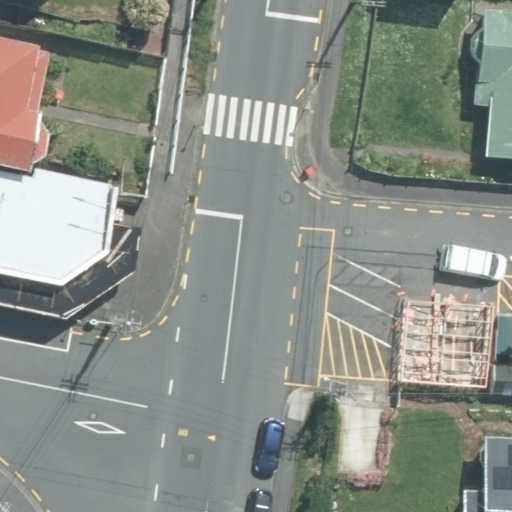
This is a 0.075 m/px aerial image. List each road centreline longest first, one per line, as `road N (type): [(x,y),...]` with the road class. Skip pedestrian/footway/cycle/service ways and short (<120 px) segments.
road 1 (residential): [(241,229),(511,254)]
road 2 (tertiary): [(271,0),(241,229)]
road 3 (residential): [(0,383),(215,420)]
road 4 (tertiary): [(241,229),(215,420)]
